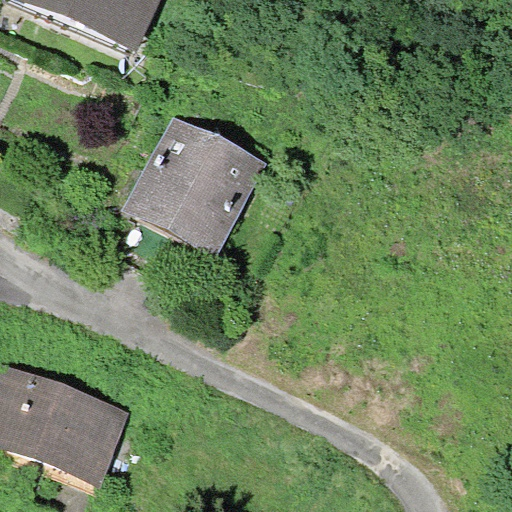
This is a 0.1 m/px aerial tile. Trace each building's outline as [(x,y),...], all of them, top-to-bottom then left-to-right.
[(21,0),(69,20),(136,48),(155,0),(21,0)] [(256,172),(175,130),(134,207),(144,212),(189,236),(197,240),(215,249),(256,172)] [(0,192),(22,203),(41,165),(0,144),(0,192)] [(163,285),(189,236),(144,212),(118,262),(163,285)] [(3,376),(0,384),(0,449),(56,469),(96,484),(120,417),(3,376)]
